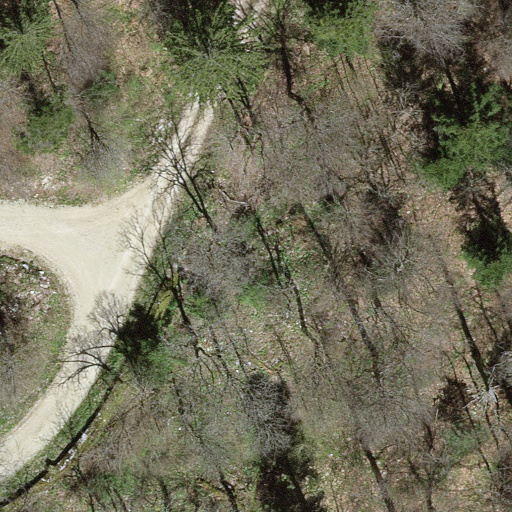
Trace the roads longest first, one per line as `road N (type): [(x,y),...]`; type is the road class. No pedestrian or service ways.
road 1 (track): [(0,450),(72,387),(257,0)]
road 2 (track): [(0,238),(119,284)]
